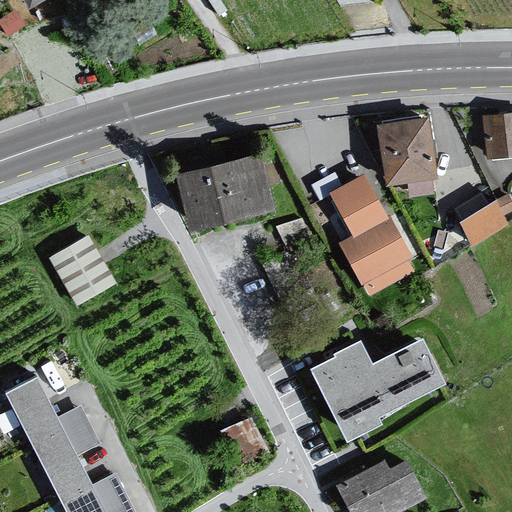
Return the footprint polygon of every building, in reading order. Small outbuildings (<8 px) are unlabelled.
[(15,0),(21,11),(41,0),(15,0)] [(511,113),(484,117),(490,159),(511,156),(511,113)] [(430,120),(378,127),(387,186),(438,178),(430,120)] [(261,155),(178,176),(192,232),(276,210),(261,155)] [(330,194),(354,237),(388,218),(365,175),(330,194)] [(511,183),(457,206),(466,228),(511,209),(511,183)] [(354,237),(341,244),(363,284),(369,295),(414,272),(407,260),(411,258),(390,217),(388,218),(354,237)] [(91,238),(51,259),(77,308),(117,287),(91,238)] [(446,385),(423,340),(373,365),(361,342),(335,355),(336,358),(312,370),(348,443),(383,425),(380,418),(446,385)] [(37,376),(5,393),(66,511),(134,511),(116,475),(95,486),(79,456),(100,445),(79,405),(57,416),(37,376)] [(229,418),(241,452),(266,443),(253,409),(229,418)] [(401,511),(423,500),(406,466),(387,473),(382,465),(333,489),(343,511),(401,511)]
